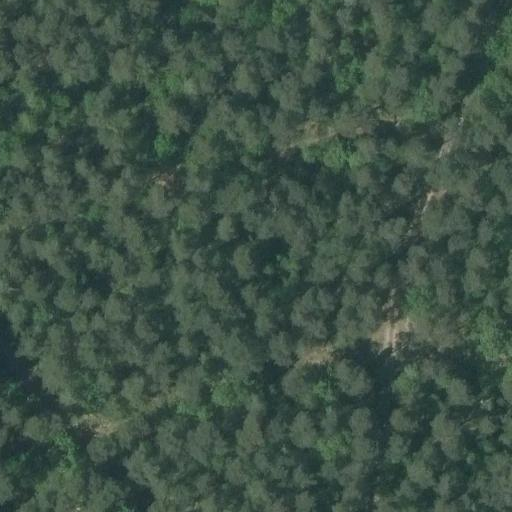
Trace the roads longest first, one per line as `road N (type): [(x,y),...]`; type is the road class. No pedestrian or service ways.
road 1 (track): [(370,511),(399,263),(496,0)]
road 2 (track): [(0,348),(134,511)]
